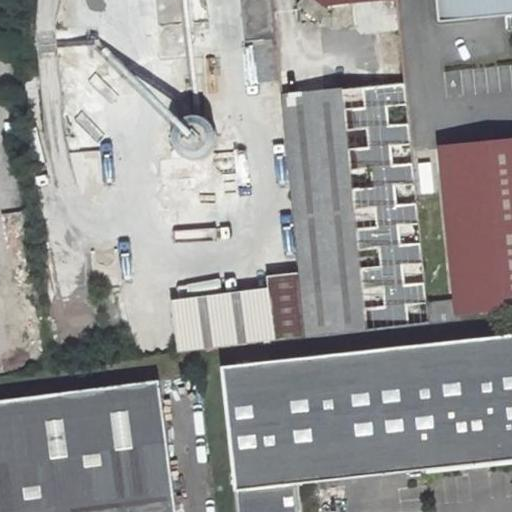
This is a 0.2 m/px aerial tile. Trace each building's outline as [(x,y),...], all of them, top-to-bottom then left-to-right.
[(240,0),(245,42),(255,40),(259,82),(280,80),(279,71),(272,0),(240,0)] [(312,0),(301,0),(298,5),(320,22),(327,11),(312,0)] [(397,0),(356,0),(354,0),(355,24),(364,33),(379,31),(401,29),(397,0)] [(511,0),(437,0),(439,20),(511,13),(511,0)] [(401,29),(379,31),(385,85),(406,83),(401,29)] [(292,70),(279,71),(280,80),(299,274),(299,275),(305,338),(430,323),(428,303),(406,83),(385,85),(294,94),(292,70)] [(499,123),(438,130),(440,149),(501,142),(499,123)] [(457,320),(457,315),(511,308),(511,140),(501,142),(440,149),(455,300),(428,303),(430,323),(457,320)] [(305,338),(299,275),(267,279),(267,292),(172,304),(178,354),(195,352),(305,338)] [(24,333),(5,335),(10,373),(30,370),(24,333)] [(511,335),(222,370),(238,511),(300,511),(298,487),(511,461),(511,335)] [(175,511),(160,382),(0,402),(0,511),(175,511)]
